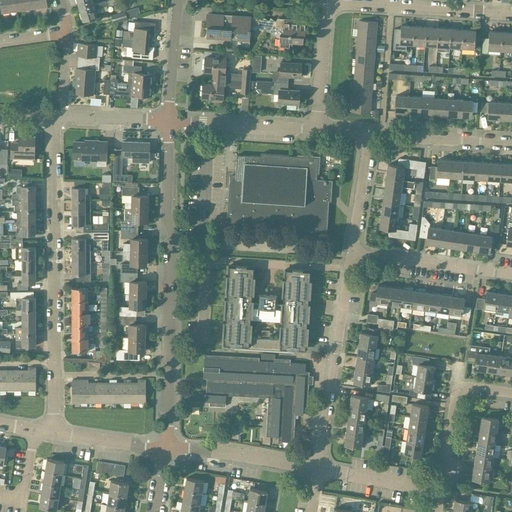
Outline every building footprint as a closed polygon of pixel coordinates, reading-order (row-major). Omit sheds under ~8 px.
[(0,0),(2,13),(14,11),(17,11),(15,0),(0,0)] [(15,0),(17,11),(25,10),(32,9),(30,0),(15,0)] [(30,0),(32,9),(36,8),(47,6),(46,0),(30,0)] [(76,0),(79,9),(94,4),(92,0),(76,0)] [(106,1),(100,2),(94,4),(79,9),(83,21),(97,17),(95,9),(107,6),(106,1)] [(113,24),(127,20),(125,12),(111,16),(113,24)] [(250,27),(257,17),(251,17),(251,16),(212,13),(211,17),(208,17),(206,38),(231,40),(231,46),(249,47),(249,41),(250,29),(251,28),(250,27)] [(306,20),(284,19),(278,19),(276,21),(271,18),(269,21),(264,18),(262,21),(257,17),(250,27),(251,28),(252,28),(255,30),(257,28),(262,31),(264,28),(278,37),(280,37),(279,46),(292,47),(292,42),(303,42),(304,28),(306,28),(306,20)] [(358,36),(376,37),(377,22),(359,21),(358,36)] [(122,39),(149,41),(149,34),(151,35),(155,32),(155,23),(134,22),(133,32),(123,31),(122,39)] [(394,28),(393,49),(406,50),(406,44),(412,44),(413,26),(401,25),(401,29),(394,28)] [(425,45),(426,27),(413,26),(412,44),(425,45)] [(437,46),(438,28),(426,27),(425,45),(437,46)] [(437,46),(436,51),(449,51),(449,47),(450,29),(438,28),(437,46)] [(462,48),(463,29),(450,29),(449,47),(462,48)] [(463,29),(462,48),(474,48),(476,30),(463,29)] [(500,50),(502,32),(489,31),(488,49),(500,50)] [(511,50),(511,32),(502,32),(500,50),(511,50)] [(376,37),(358,36),(356,51),(375,52),(376,37)] [(149,41),(122,39),(122,47),(132,48),(131,58),(152,60),(153,50),(150,47),(149,47),(149,41)] [(77,56),(83,56),(83,63),(99,64),(100,57),(96,57),(97,45),(78,43),(77,56)] [(375,52),(356,51),(355,66),(373,67),(375,52)] [(262,71),(262,55),(254,55),(254,71),(262,71)] [(212,78),(216,79),(250,81),(251,69),(242,68),(242,74),(229,73),(229,66),(226,66),(226,60),(225,60),(225,57),(216,56),(216,59),(205,58),(203,72),(213,72),(212,78)] [(75,81),(94,83),(95,70),(99,70),(99,64),(83,63),(82,69),(76,68),(75,81)] [(288,83),(289,77),(301,78),(302,65),(281,63),(280,71),(273,71),(272,82),(288,83)] [(123,73),(128,73),(127,84),(152,86),(153,75),(137,73),(138,66),(133,66),(124,65),(123,73)] [(373,67),(355,66),(354,81),(372,82),(373,67)] [(249,94),(250,81),(216,79),(212,78),(212,84),(203,84),(202,98),(213,99),(213,102),(221,102),(221,99),(223,99),(223,94),(227,94),(228,88),(241,89),(240,93),(249,94)] [(94,83),(75,81),(74,94),(93,95),(94,83)] [(288,83),(272,82),(257,81),(256,89),(259,93),(278,94),(278,103),(299,105),(300,91),(288,90),(288,83)] [(372,82),(354,81),(353,96),(371,97),(372,82)] [(117,83),(117,92),(126,93),(126,95),(132,96),(132,95),(151,96),(152,86),(127,84),(117,83)] [(421,97),(420,114),(433,114),(434,98),(434,91),(422,90),(421,97)] [(407,113),(408,96),(395,95),(394,112),(407,113)] [(371,97),(353,96),(352,111),(370,112),(371,97)] [(408,96),(407,113),(420,114),(421,97),(408,96)] [(434,98),(433,114),(445,115),(446,99),(434,98)] [(445,115),(458,116),(459,100),(446,99),(445,115)] [(459,100),(458,116),(471,117),(471,114),(472,100),(461,100),(459,100)] [(500,119),(502,102),(489,102),(488,118),(500,119)] [(511,103),(502,102),(500,119),(511,119),(511,103)] [(33,158),(34,136),(19,136),(19,144),(11,144),(10,157),(33,158)] [(106,166),(107,148),(107,141),(98,141),(98,140),(89,140),(89,142),(74,142),(74,158),(97,159),(97,165),(106,166)] [(114,149),(113,175),(121,175),(122,163),(122,156),(132,157),(132,162),(148,163),(149,157),(149,142),(123,141),(122,149),(114,149)] [(261,154),(261,156),(237,155),(235,176),(229,176),(226,221),(247,223),(248,221),(302,225),(301,230),(326,231),(329,201),(331,201),(332,180),(317,179),(318,158),(261,154)] [(399,158),(398,165),(388,164),(386,177),(402,179),(404,167),(417,169),(416,176),(423,177),(426,161),(399,158)] [(437,180),(436,184),(449,185),(450,177),(451,160),(438,159),(437,166),(437,180)] [(462,177),(463,161),(451,160),(450,177),(462,177)] [(475,178),(476,161),(463,161),(462,177),(475,178)] [(487,179),(489,162),(476,161),(475,178),(487,179)] [(500,180),(501,163),(489,162),(487,179),(500,180)] [(511,163),(501,163),(500,180),(511,180),(511,163)] [(386,177),(384,189),(401,191),(401,187),(413,188),(414,181),(402,180),(402,179),(386,177)] [(17,194),(12,194),(12,199),(35,199),(35,186),(21,186),(17,186),(17,194)] [(122,195),(131,195),(131,203),(125,203),(125,208),(148,208),(148,195),(139,195),(139,187),(122,186),(122,195)] [(71,200),(90,199),(90,195),(85,195),(85,187),(71,187),(71,200)] [(401,191),(384,189),(383,202),(399,204),(401,191)] [(14,205),(14,211),(16,211),(35,211),(35,199),(12,199),(12,205),(14,205)] [(90,199),(71,200),(71,212),(90,212),(90,199)] [(381,214),(397,216),(399,204),(383,202),(381,214)] [(121,229),(138,230),(138,221),(148,221),(148,208),(125,208),(125,221),(121,221),(121,229)] [(35,211),(16,211),(17,222),(17,223),(21,223),(35,223),(35,211)] [(90,212),(71,212),(71,224),(76,224),(76,230),(91,230),(91,223),(90,223),(90,212)] [(408,231),(395,229),(397,216),(381,214),(379,227),(389,228),(388,236),(415,240),(417,224),(409,223),(408,231)] [(93,230),(108,230),(108,216),(103,216),(103,223),(93,223),(93,230)] [(419,236),(427,237),(426,243),(439,245),(442,228),(429,226),(430,223),(425,217),(422,217),(419,236)] [(17,234),(22,234),(22,235),(35,235),(35,223),(21,223),(17,223),(17,228),(17,234)] [(442,228),(439,245),(451,247),(454,230),(442,228)] [(130,238),(130,243),(123,243),(123,251),(147,251),(147,238),(138,238),(138,230),(121,229),(121,238),(130,238)] [(454,230),(451,247),(464,248),(466,232),(454,230)] [(108,232),(93,232),(93,239),(101,239),(102,250),(103,250),(108,250),(108,239),(108,232)] [(466,232),(464,248),(476,250),(479,233),(466,232)] [(479,233),(476,250),(489,252),(492,235),(479,233)] [(71,250),(90,250),(90,244),(85,245),(85,238),(71,238),(71,250)] [(22,259),(35,259),(35,247),(23,247),(22,241),(11,241),(11,247),(15,247),(16,259),(22,259)] [(90,250),(71,250),(71,262),(90,262),(90,250)] [(102,250),(102,255),(105,255),(105,262),(110,262),(110,250),(108,250),(103,250),(102,250)] [(130,259),(130,263),(130,264),(121,264),(121,272),(137,272),(138,264),(147,264),(147,251),(123,251),(123,259),(130,259)] [(35,259),(22,259),(22,271),(35,271),(35,259)] [(90,262),(71,262),(71,274),(76,274),(76,281),(90,281),(90,262)] [(101,262),(101,268),(102,268),(102,273),(110,273),(110,262),(105,262),(101,262)] [(253,267),(229,266),(228,275),(227,275),(226,294),(227,294),(227,298),(225,298),(224,316),(225,317),(225,321),(224,321),(223,340),(224,340),(224,347),(295,352),(295,349),(305,350),(305,345),(307,345),(308,326),(306,326),(307,322),(308,322),(309,303),(308,303),(308,299),(310,299),(311,280),(309,280),(310,271),(285,269),(285,278),(283,278),(282,297),(283,297),(283,301),(282,301),(281,320),(282,320),(282,324),(280,324),(279,340),(250,338),(251,323),(250,322),(250,318),(252,318),(253,299),(251,299),(252,295),(253,295),(254,276),(253,276),(253,267)] [(28,290),(28,283),(35,283),(35,271),(22,271),(22,283),(17,283),(17,290),(28,290)] [(129,294),(146,294),(146,281),(137,281),(137,272),(121,272),(120,281),(129,281),(129,294)] [(375,302),(388,303),(390,286),(378,285),(377,293),(371,292),(369,306),(375,307),(375,302)] [(390,286),(388,303),(400,305),(403,288),(390,286)] [(72,300),(87,300),(87,287),(71,287),(72,300)] [(403,288),(400,305),(412,307),(415,290),(403,288)] [(415,290),(412,307),(425,309),(427,292),(415,290)] [(484,309),(485,307),(496,309),(497,309),(499,292),(486,290),(485,299),(477,298),(476,308),(484,309)] [(16,310),(35,309),(35,297),(33,297),(33,291),(10,291),(10,298),(16,298),(16,309),(16,310)] [(427,292),(425,309),(437,311),(439,294),(427,292)] [(503,310),(509,311),(511,294),(499,292),(497,309),(496,309),(495,314),(503,315),(503,310)] [(125,300),(129,300),(129,306),(120,306),(120,315),(136,316),(136,307),(146,307),(146,294),(129,294),(125,294),(125,300)] [(439,294),(437,311),(449,312),(451,295),(439,294)] [(276,296),(259,295),(258,307),(276,308),(276,296)] [(463,306),(464,297),(451,295),(449,312),(461,314),(461,316),(470,317),(471,307),(463,306)] [(72,312),(87,312),(87,300),(72,300),(72,312)] [(35,309),(16,310),(16,315),(21,315),(22,322),(35,321),(35,309)] [(72,325),(87,325),(87,312),(72,312),(72,325)] [(385,324),(386,319),(378,318),(378,315),(368,314),(366,322),(379,324),(379,323),(385,324)] [(128,337),(145,337),(145,324),(136,324),(136,316),(120,315),(120,324),(128,324),(128,337)] [(35,321),(22,322),(22,327),(16,327),(16,334),(35,334),(35,321)] [(378,335),(378,330),(393,332),(393,326),(385,324),(379,323),(379,324),(378,329),(368,327),(367,333),(361,332),(359,345),(376,347),(377,335),(378,335)] [(72,337),(87,337),(87,325),(72,325),(72,337)] [(22,346),(36,345),(35,334),(16,334),(16,340),(22,340),(22,346)] [(87,337),(72,337),(72,350),(88,350),(87,337)] [(117,350),(117,359),(139,359),(139,350),(145,350),(145,337),(128,337),(128,350),(117,350)] [(0,340),(0,351),(9,353),(11,341),(0,340)] [(357,357),(374,360),(376,347),(359,345),(357,357)] [(469,352),(468,360),(475,361),(474,368),(486,370),(489,353),(490,347),(483,346),(482,352),(477,352),(476,353),(469,352)] [(489,353),(486,370),(499,372),(501,355),(489,353)] [(309,375),(309,371),(305,371),(305,363),(290,362),(290,359),(274,359),(274,362),(259,361),(259,357),(204,354),(203,378),(207,378),(206,394),(202,394),(202,402),(210,402),(210,406),(226,406),(226,392),(272,394),(270,436),(279,437),(278,441),(294,442),(296,414),(303,414),(304,407),(308,407),(309,383),(305,383),(305,375),(309,375)] [(511,356),(501,355),(499,372),(511,374),(511,366),(511,356)] [(412,364),(418,365),(416,376),(433,379),(435,366),(428,365),(429,358),(413,356),(412,364)] [(355,369),(372,372),(374,360),(357,357),(355,369)] [(100,369),(100,362),(88,361),(87,368),(100,369)] [(20,370),(20,390),(35,390),(35,367),(28,367),(28,370),(20,370)] [(372,372),(355,369),(353,382),(370,384),(372,372)] [(20,390),(20,370),(6,370),(6,390),(20,390)] [(377,391),(390,393),(393,375),(388,374),(386,385),(378,384),(377,391)] [(433,379),(416,376),(412,376),(409,394),(424,396),(424,390),(431,391),(431,389),(433,389),(434,384),(432,384),(433,379)] [(87,402),(87,380),(72,380),(72,402),(87,402)] [(101,402),(101,382),(88,382),(88,380),(87,380),(87,402),(101,402)] [(130,382),(130,402),(145,402),(145,380),(138,380),(138,382),(130,382)] [(116,402),(116,382),(101,382),(101,402),(116,402)] [(130,402),(130,382),(116,382),(116,402),(130,402)] [(389,396),(376,394),(375,400),(383,401),(382,412),(387,413),(389,396)] [(350,407),(366,410),(368,397),(352,395),(350,407)] [(407,397),(392,395),(392,401),(406,403),(407,397)] [(410,416),(427,418),(429,406),(412,403),(410,416)] [(348,420),(365,422),(366,410),(350,407),(348,420)] [(408,428),(425,430),(427,418),(410,416),(408,428)] [(480,429),(497,432),(499,419),(482,416),(480,429)] [(346,432),(363,434),(365,422),(348,420),(346,432)] [(406,440),(423,443),(425,430),(408,428),(406,440)] [(478,441),(495,444),(497,432),(480,429),(478,441)] [(345,444),(353,445),(361,446),(363,434),(346,432),(345,444)] [(421,456),(421,455),(423,443),(406,440),(404,453),(412,454),(412,455),(421,456)] [(499,451),(494,451),(495,444),(478,441),(476,453),(493,456),(493,457),(498,458),(499,451)] [(474,465),(491,468),(493,457),(493,456),(476,453),(474,465)] [(45,471),(62,474),(65,462),(47,459),(45,471)] [(75,466),(74,472),(82,473),(83,465),(77,464),(75,466)] [(489,481),(491,468),(474,465),(472,478),(480,479),(480,480),(489,481)] [(62,474),(45,471),(43,482),(60,486),(62,474)] [(184,489),(202,492),(204,480),(186,477),(184,489)] [(109,492),(126,495),(128,483),(111,480),(109,492)] [(60,486),(43,482),(41,494),(58,497),(60,486)] [(184,489),(182,501),(200,504),(206,505),(208,493),(202,492),(184,489)] [(250,489),(248,501),(265,504),(267,492),(257,490),(251,489),(250,489)] [(107,504),(124,507),(126,495),(109,492),(107,504)] [(58,497),(41,494),(39,506),(56,509),(58,497)] [(482,504),(487,505),(485,511),(490,511),(493,497),(484,495),(482,504)] [(453,511),(454,511),(470,511),(472,502),(455,500),(453,511)] [(198,511),(200,504),(182,501),(180,511),(198,511)] [(245,511),(263,511),(265,504),(248,501),(245,511)]
